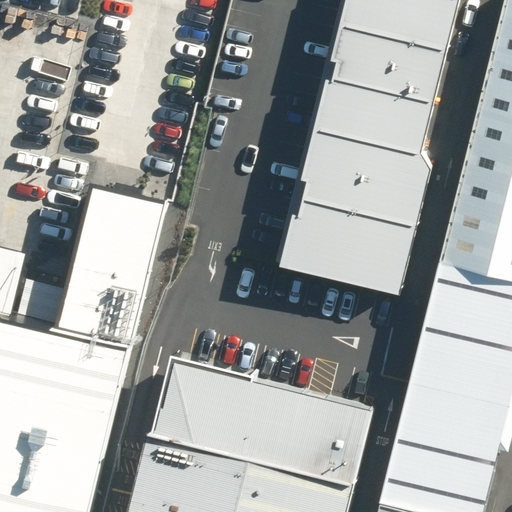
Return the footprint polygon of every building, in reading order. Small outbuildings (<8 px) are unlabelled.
[(17,0),(0,0),(0,67),(0,68),(17,0)] [(501,0),(308,0),(283,98),(463,145),(501,0)] [(164,105),(187,11),(161,5),(151,43),(133,39),(120,94),(164,105)] [(511,15),(385,497),(441,511),(480,511),(511,392),(511,15)] [(449,198),(392,183),(380,228),(437,243),(449,198)] [(182,209),(90,186),(52,333),(144,357),(182,209)] [(0,320),(6,322),(25,248),(0,241),(0,320)] [(6,322),(0,320),(0,511),(104,511),(144,357),(52,333),(6,322)] [(370,511),(396,414),(175,355),(153,438),(143,436),(122,511),(370,511)] [(441,511),(385,497),(380,511),(441,511)]
